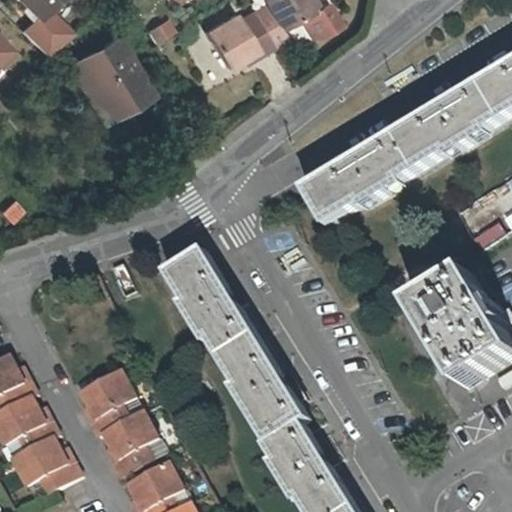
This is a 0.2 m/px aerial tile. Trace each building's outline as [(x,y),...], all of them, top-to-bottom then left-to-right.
[(11,0),(30,18),(47,0),(11,0)] [(268,0),(270,2),(284,26),(295,19),(314,8),(309,0),(268,0)] [(256,11),(275,44),(290,35),(284,26),(270,2),(256,11)] [(333,19),(324,3),(314,8),(295,19),(305,36),(317,35),(325,31),(322,25),(333,19)] [(229,66),(244,57),(259,48),(262,52),(275,44),(256,11),(242,20),(238,13),(208,31),(229,66)] [(336,24),(333,19),(322,25),(325,31),(336,24)] [(169,20),(151,30),(158,44),(177,33),(169,20)] [(76,59),(110,114),(149,91),(115,36),(76,59)] [(0,66),(13,53),(0,40),(0,66)] [(247,61),(262,52),(259,48),(244,57),(247,61)] [(100,120),(110,114),(76,59),(66,65),(100,120)] [(511,73),(317,191),(337,226),(511,122),(511,73)] [(278,447),(272,450),(310,511),(360,511),(308,427),(313,424),(208,256),(173,277),(278,447)] [(511,334),(478,278),(424,311),(472,390),(511,364),(511,334)] [(0,399),(1,400),(7,412),(35,398),(40,395),(32,380),(27,383),(13,356),(0,363),(0,399)] [(98,438),(103,435),(131,421),(124,409),(138,401),(122,372),(96,386),(80,394),(95,421),(89,423),(98,438)] [(0,416),(0,430),(8,447),(22,440),(29,453),(56,439),(62,436),(54,422),(49,424),(35,398),(7,412),(0,416)] [(144,413),(138,401),(124,409),(131,421),(144,413)] [(120,479),(152,462),(146,449),(160,442),(144,413),(131,421),(103,435),(116,461),(112,464),(120,479)] [(16,461),(30,488),(44,481),(50,494),(62,488),(83,476),(75,462),(70,465),(56,439),(29,453),(16,461)] [(16,461),(29,453),(22,440),(8,447),(16,461)] [(167,454),(160,442),(146,449),(152,462),(167,454)] [(174,499),(187,492),(172,463),(130,485),(143,511),(141,511),(178,511),(180,511),(174,499)] [(37,501),(50,494),(44,481),(30,488),(37,501)] [(194,504),(187,492),(174,499),(180,511),(194,504)]
